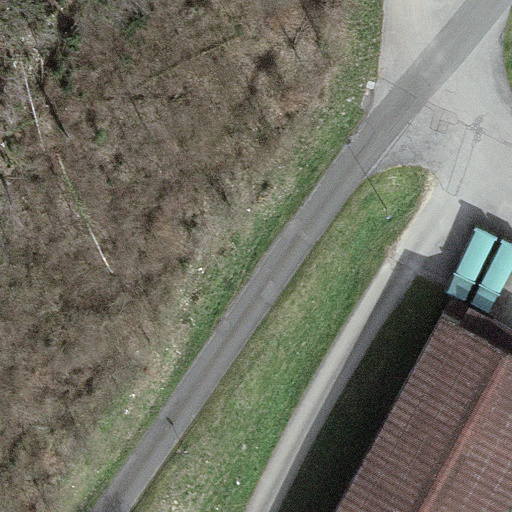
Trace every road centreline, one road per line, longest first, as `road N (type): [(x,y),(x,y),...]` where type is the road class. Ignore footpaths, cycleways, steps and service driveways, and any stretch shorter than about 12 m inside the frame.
road 1 (unclassified): [(108,511),(232,329),(482,0)]
road 2 (track): [(490,119),(335,368),(258,511)]
